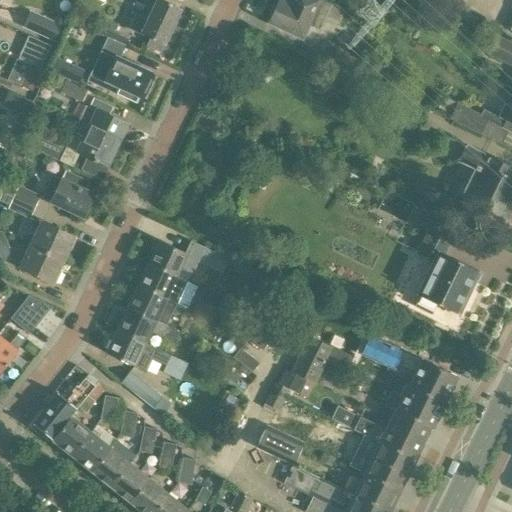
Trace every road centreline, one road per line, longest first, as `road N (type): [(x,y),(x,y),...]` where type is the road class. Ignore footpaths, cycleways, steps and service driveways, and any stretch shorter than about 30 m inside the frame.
road 1 (residential): [(0,431),(79,324),(230,0)]
road 2 (tertiary): [(450,511),(511,383)]
